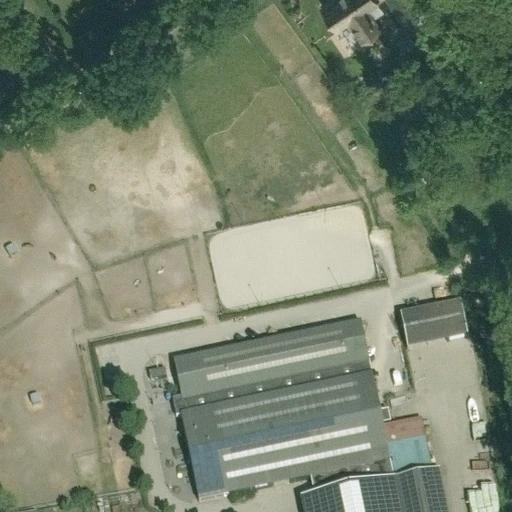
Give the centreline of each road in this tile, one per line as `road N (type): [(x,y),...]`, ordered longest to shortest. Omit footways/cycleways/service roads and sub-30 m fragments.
road 1 (residential): [(0,131),(190,0)]
road 2 (unknown): [(511,320),(474,247),(511,238)]
